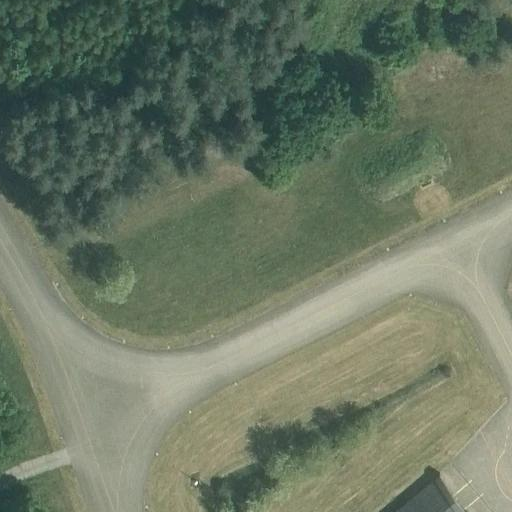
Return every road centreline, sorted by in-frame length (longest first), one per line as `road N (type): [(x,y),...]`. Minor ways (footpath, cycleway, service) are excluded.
road 1 (unknown): [(94,418),(362,282),(411,274),(453,288),(490,316),(511,354)]
road 2 (unknown): [(94,418),(0,258)]
